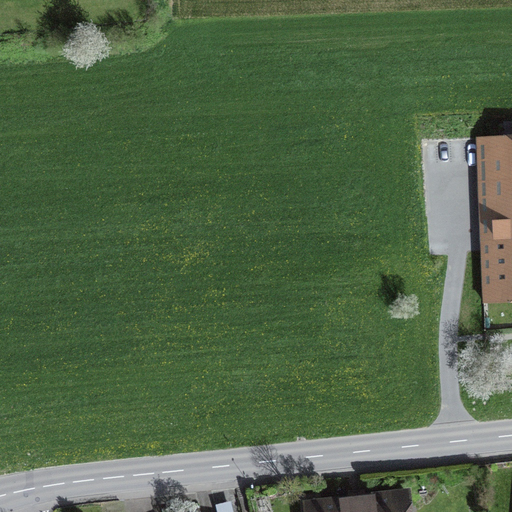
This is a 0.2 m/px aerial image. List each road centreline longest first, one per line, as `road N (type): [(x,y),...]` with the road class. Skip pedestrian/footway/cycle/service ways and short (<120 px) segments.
road 1 (secondary): [(511,436),(22,491)]
road 2 (unknown): [(468,441),(460,348),(487,247)]
